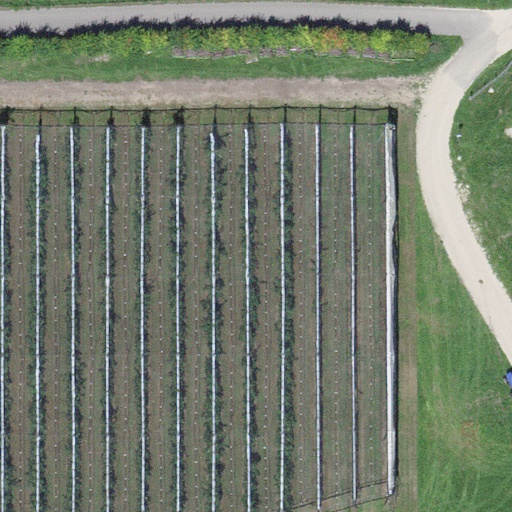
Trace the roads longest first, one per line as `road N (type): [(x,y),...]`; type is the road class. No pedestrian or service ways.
road 1 (track): [(0,22),(263,13),(511,24)]
road 2 (track): [(511,32),(477,56),(434,124),(435,175),(447,217),(511,330)]
